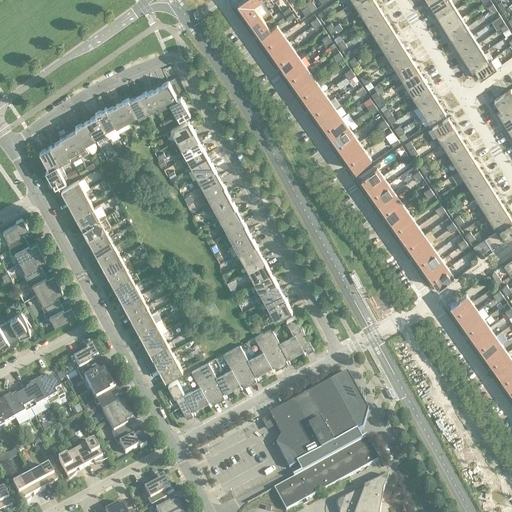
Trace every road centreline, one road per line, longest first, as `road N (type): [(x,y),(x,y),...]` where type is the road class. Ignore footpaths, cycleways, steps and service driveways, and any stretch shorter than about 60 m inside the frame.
road 1 (residential): [(340,353),(176,58),(87,93),(9,145)]
road 2 (residential): [(432,302),(220,0)]
road 3 (residential): [(173,445),(340,353)]
road 4 (secondary): [(0,105),(148,0)]
road 5 (residential): [(173,445),(104,318)]
road 6 (residential): [(50,511),(173,445)]
road 7 (residential): [(511,416),(432,302)]
road 8 (residential): [(104,318),(36,198)]
